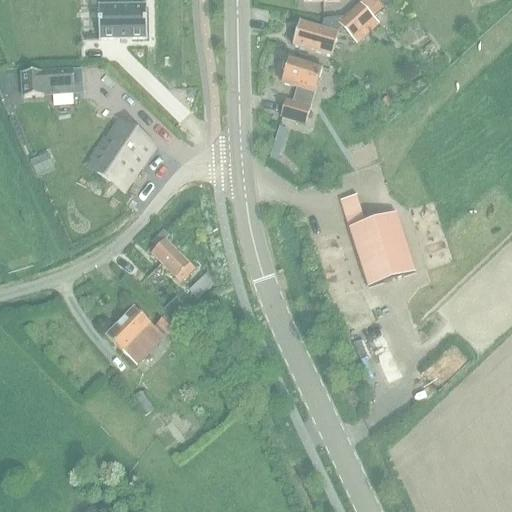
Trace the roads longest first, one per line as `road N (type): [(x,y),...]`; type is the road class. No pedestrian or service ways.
road 1 (tertiary): [(366,511),(262,278),(241,160)]
road 2 (unclassified): [(0,298),(59,282),(111,254),(191,172),(241,160)]
road 3 (tertiary): [(241,160),(236,0)]
